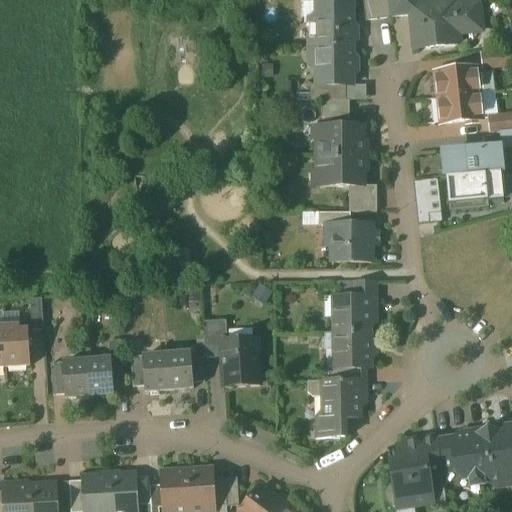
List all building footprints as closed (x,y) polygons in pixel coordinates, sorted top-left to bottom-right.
[(387,0),(362,0),(365,23),(390,20),(387,0)] [(419,0),(387,0),(390,20),(413,18),(412,9),(420,8),(419,0)] [(352,4),(317,4),(317,20),(310,20),(310,48),(317,48),(317,47),(352,47),(352,4)] [(420,8),(412,9),(413,18),(416,51),(458,46),(457,34),(480,32),(477,6),(454,9),(454,5),(420,8)] [(352,47),(317,47),(317,48),(317,66),(322,71),(322,87),(317,87),(317,88),(346,88),(352,88),(352,47)] [(511,53),(482,57),(484,71),(511,67),(511,53)] [(476,70),(436,75),(439,101),(479,96),(479,92),(481,90),(480,84),(478,82),(476,70)] [(346,88),(317,88),(317,87),(310,87),(310,103),(322,103),(346,103),(346,88)] [(479,96),(439,101),(441,127),(482,122),(481,110),(482,108),(482,102),(480,100),(479,96)] [(346,103),(322,103),(322,120),(350,120),(349,103),(346,103)] [(511,117),(489,120),(491,134),(511,131),(511,117)] [(364,129),(320,129),(320,141),(317,141),(317,159),(367,159),(367,152),(364,152),(364,129)] [(511,133),(501,135),(503,149),(511,147),(511,133)] [(481,149),(461,151),(462,156),(445,158),(447,179),(446,179),(446,181),(501,175),(499,150),(482,152),(481,149)] [(367,159),(317,159),(317,178),(320,177),(320,189),(348,189),(349,190),(364,189),(364,188),(364,166),(367,166),(367,159)] [(501,175),(446,181),(449,207),(504,202),(501,175)] [(377,188),(364,188),(364,189),(349,190),(349,215),(351,215),(377,215),(377,188)] [(349,215),(319,215),(319,228),(325,228),(325,227),(351,227),(351,215),(349,215)] [(351,227),(325,227),(325,228),(325,249),(333,249),(333,265),(371,265),(371,227),(351,227)] [(378,300),(377,284),(353,284),(353,300),(369,299),(369,301),(378,300)] [(353,300),(339,300),(340,316),(335,321),(335,335),(370,335),(369,301),(369,299),(353,300)] [(42,300),(30,302),(32,333),(44,332),(42,300)] [(226,323),(204,324),(206,360),(222,359),(221,345),(228,344),(226,323)] [(19,333),(19,328),(4,329),(6,370),(30,369),(28,333),(19,333)] [(370,335),(335,335),(324,335),(324,351),(335,351),(340,356),(341,370),(336,370),(336,371),(367,371),(370,371),(370,335)] [(121,343),(109,344),(110,361),(111,361),(113,391),(125,390),(121,343)] [(228,344),(221,345),(222,359),(224,389),(260,387),(257,343),(228,344)] [(191,355),(167,357),(169,393),(193,391),(193,385),(191,361),(191,355)] [(167,357),(143,359),(145,389),(146,395),(169,393),(167,357)] [(145,389),(143,359),(131,360),(133,390),(145,389)] [(203,360),(191,361),(193,385),(205,384),(203,360)] [(110,361),(87,363),(90,399),(114,397),(113,391),(111,361),(110,361)] [(87,363),(63,365),(65,397),(66,401),(90,399),(87,363)] [(63,365),(51,366),(53,398),(65,397),(63,365)] [(367,371),(336,371),(336,370),(328,370),(329,384),(358,383),(358,384),(367,384),(367,371)] [(358,384),(358,383),(329,384),(324,384),(324,400),(329,405),(329,419),(329,420),(340,420),(359,420),(358,384)] [(324,400),(324,384),(308,384),(308,395),(313,400),(324,400)] [(329,420),(329,419),(316,419),(316,441),(340,441),(340,420),(329,420)] [(485,436),(474,437),(472,436),(458,438),(455,442),(452,443),(456,471),(463,470),(465,484),(472,483),(478,487),(492,485),(497,489),(507,488),(511,482),(509,472),(511,472),(511,429),(504,431),(503,433),(492,435),(492,434),(488,430),(484,435),(485,436)] [(436,441),(423,443),(428,475),(441,473),(437,445),(436,441)] [(423,447),(397,451),(400,465),(390,467),(397,510),(433,504),(428,475),(423,443),(422,443),(423,447)] [(452,443),(437,445),(442,473),(456,471),(452,443)] [(213,471),(198,471),(198,473),(187,474),(189,511),(215,511),(215,508),(213,481),(213,471)] [(176,473),(161,474),(162,488),(163,510),(163,511),(189,511),(187,474),(176,475),(176,473)] [(441,473),(428,475),(433,504),(446,502),(442,473),(441,473)] [(135,476),(120,477),(120,479),(109,480),(111,511),(137,511),(137,508),(136,480),(135,476)] [(98,479),(83,480),(83,484),(84,511),(111,511),(109,480),(98,481),(98,479)] [(149,479),(136,480),(137,508),(151,507),(150,489),(149,479)] [(225,480),(213,481),(215,508),(227,508),(225,481),(225,480)] [(237,480),(225,481),(227,508),(227,509),(238,508),(239,507),(237,480)] [(84,511),(83,484),(69,484),(71,511),(84,511)] [(57,511),(56,486),(41,487),(41,489),(30,490),(30,511),(57,511)] [(162,488),(150,489),(151,507),(151,511),(159,511),(159,510),(163,510),(162,488)] [(18,489),(3,490),(4,503),(4,511),(30,511),(30,490),(18,491),(18,489)] [(270,497),(267,497),(258,490),(241,511),(285,511),(286,511),(287,510),(270,497)]
